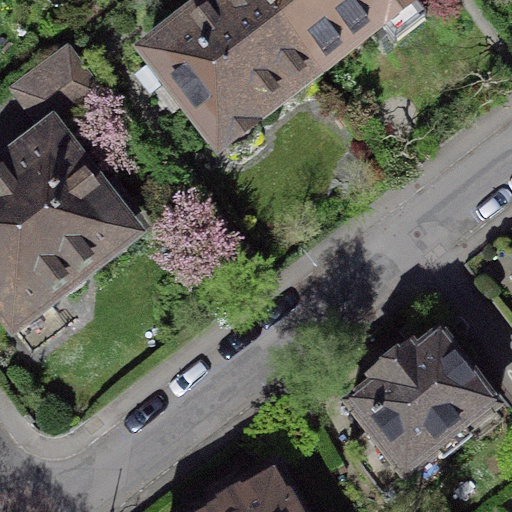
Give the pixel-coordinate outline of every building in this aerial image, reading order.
[(219,152),(318,76),(259,0),(222,0),(147,59),(183,106),(219,152)] [(259,0),(318,76),(383,26),(391,37),(400,33),(408,28),(414,22),(420,14),(412,3),(416,0),(259,0)] [(67,54),(15,93),(29,112),(44,132),(56,132),(101,100),(67,54)] [(0,305),(14,323),(54,293),(70,295),(84,285),(86,268),(126,238),(51,140),(14,169),(5,157),(0,160),(0,305)] [(370,384),(374,389),(350,407),(370,433),(346,451),(381,496),(405,478),(405,479),(436,455),(439,460),(468,438),(465,433),(495,410),(440,338),(416,357),(412,351),(383,373),(370,384)] [(295,511),(275,475),(232,500),(217,508),(219,511),(295,511)]
